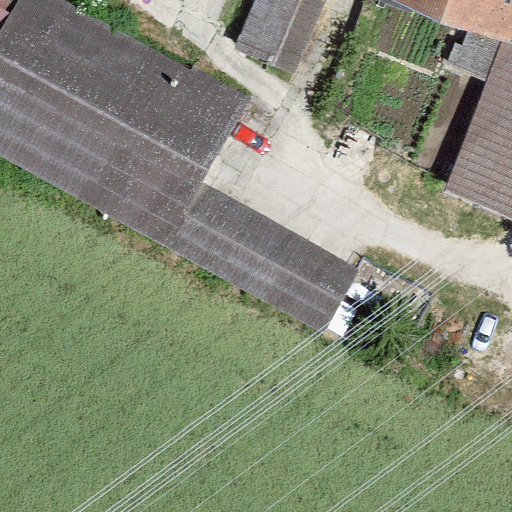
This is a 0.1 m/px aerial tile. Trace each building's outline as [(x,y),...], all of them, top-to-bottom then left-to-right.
[(0,0),(0,66),(38,0),(0,0)] [(258,99),(74,0),(38,0),(0,66),(0,158),(176,252),(210,187),(258,99)] [(329,0),(260,0),(242,43),(302,68),(329,0)] [(511,0),(417,0),(467,19),(507,20),(511,5),(511,0)] [(511,5),(507,20),(467,19),(432,172),(511,201),(511,5)] [(375,271),(210,187),(176,252),(342,336),(375,271)]
